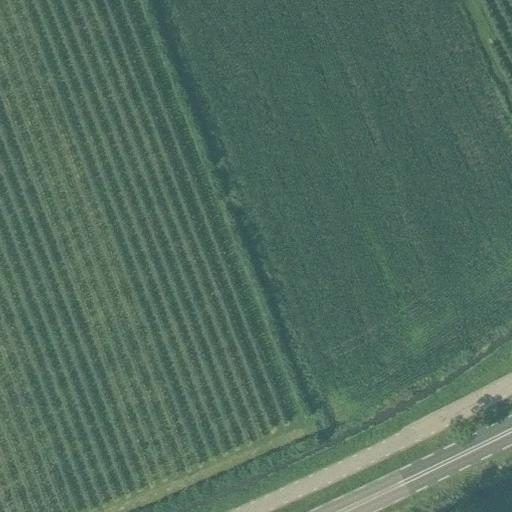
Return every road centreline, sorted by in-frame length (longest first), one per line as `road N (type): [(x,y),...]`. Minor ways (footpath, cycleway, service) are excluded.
road 1 (unclassified): [(511,385),(254,511)]
road 2 (primary): [(339,511),(465,455)]
